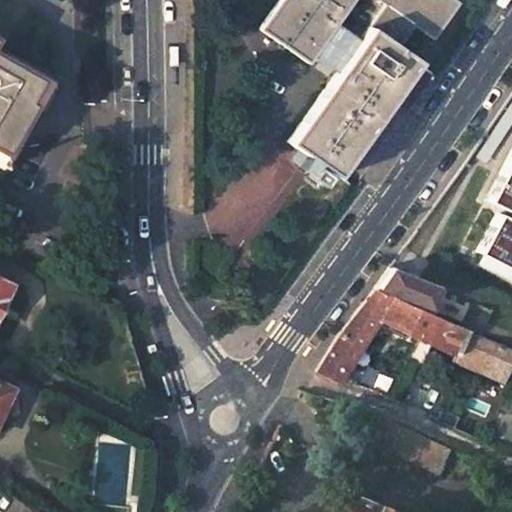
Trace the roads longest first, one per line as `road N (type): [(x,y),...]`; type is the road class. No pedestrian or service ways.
road 1 (unclassified): [(236,399),(260,381),(511,32)]
road 2 (unclassified): [(146,0),(149,229)]
road 3 (unclassified): [(149,229),(147,272),(159,323),(200,418)]
road 4 (unclassified): [(229,396),(229,370),(182,312),(149,229)]
